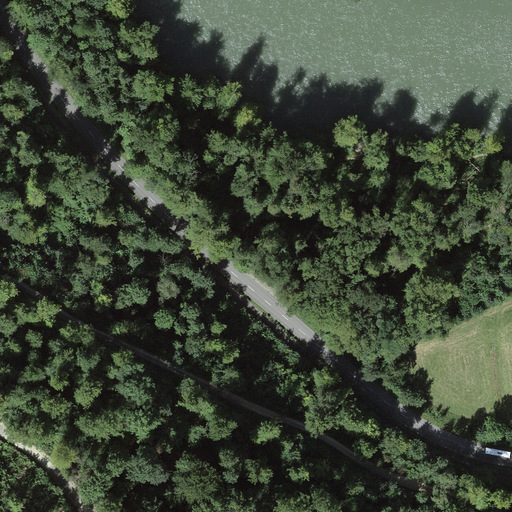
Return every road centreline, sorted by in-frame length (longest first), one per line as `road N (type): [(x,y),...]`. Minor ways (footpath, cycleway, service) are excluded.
road 1 (secondary): [(511,454),(472,448),(403,415),(184,230),(72,112),(0,5)]
road 2 (track): [(482,511),(378,472),(0,276)]
road 3 (track): [(232,271),(362,333),(454,328),(511,305)]
road 4 (track): [(0,427),(52,468),(88,511)]
